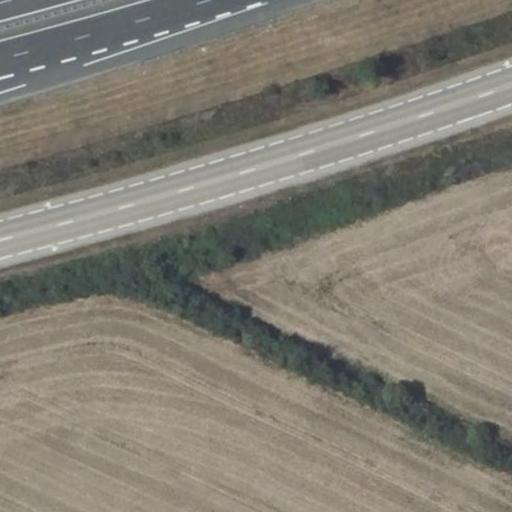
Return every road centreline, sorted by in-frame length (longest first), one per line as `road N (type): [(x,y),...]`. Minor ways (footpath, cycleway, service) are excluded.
road 1 (secondary): [(511,84),(0,239)]
road 2 (motorway): [(0,59),(210,0)]
